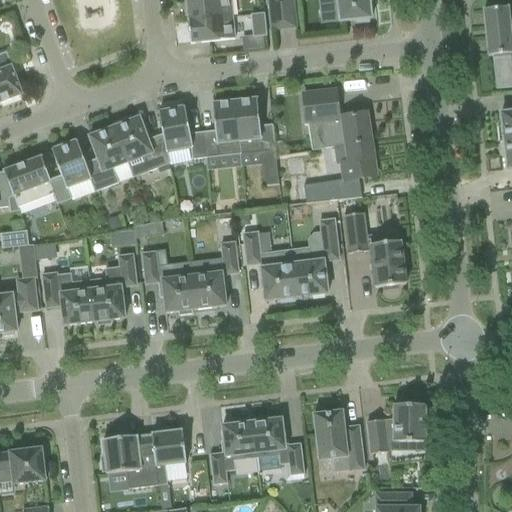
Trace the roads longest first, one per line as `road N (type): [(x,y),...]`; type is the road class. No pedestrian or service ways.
road 1 (residential): [(69,386),(462,343)]
road 2 (residential): [(462,343),(432,46)]
road 3 (residential): [(158,76),(432,46)]
road 4 (residential): [(467,511),(462,343)]
road 5 (residential): [(81,511),(69,386)]
